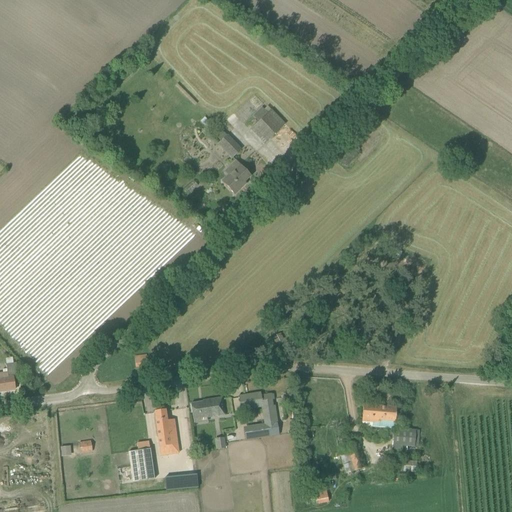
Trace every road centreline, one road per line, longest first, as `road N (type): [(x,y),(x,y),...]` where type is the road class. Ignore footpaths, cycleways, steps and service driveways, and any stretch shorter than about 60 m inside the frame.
road 1 (unclassified): [(82,392),(475,0)]
road 2 (unclassified): [(511,383),(274,367),(82,392)]
